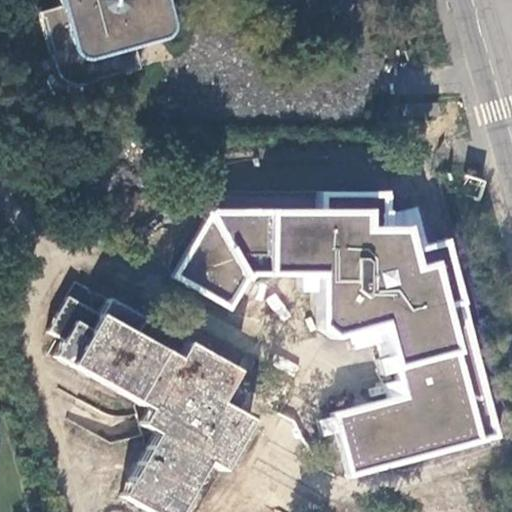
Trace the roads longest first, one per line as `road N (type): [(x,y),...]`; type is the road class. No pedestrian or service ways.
road 1 (unknown): [(24,226),(39,367),(79,511)]
road 2 (secondary): [(474,0),(511,132)]
